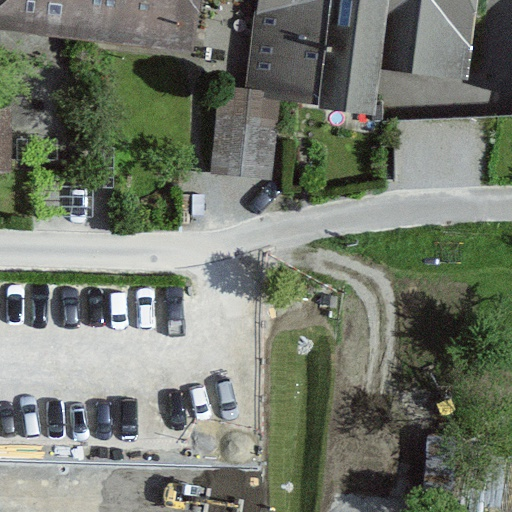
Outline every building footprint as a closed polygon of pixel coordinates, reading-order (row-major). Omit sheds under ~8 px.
[(0,0),(0,7),(76,16),(174,27),(177,0),(0,0)] [(407,44),(405,60),(451,66),(459,0),(263,0),(263,2),(242,0),(226,0),(247,84),(369,98),(377,40),(407,44)] [(0,157),(77,167),(76,16),(0,7),(0,157)] [(218,115),(212,171),(269,178),(275,121),(218,115)] [(511,184),(511,116),(398,122),(402,190),(511,184)] [(353,400),(351,427),(383,429),(385,402),(353,400)] [(390,402),(388,427),(424,428),(424,402),(390,402)]
